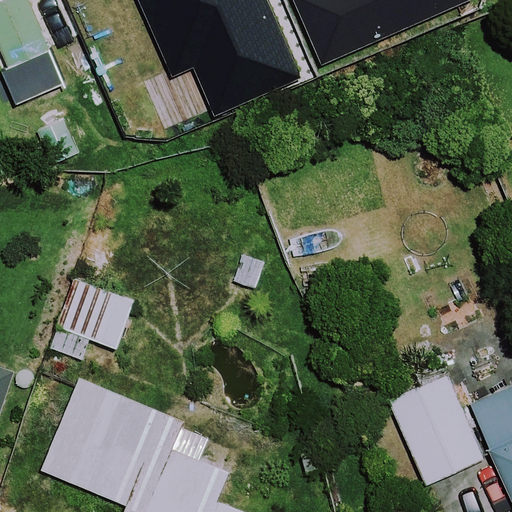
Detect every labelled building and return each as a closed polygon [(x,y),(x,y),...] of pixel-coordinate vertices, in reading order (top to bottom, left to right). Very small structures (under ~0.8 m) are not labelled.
[(34,0),(5,0),(0,2),(0,41),(23,103),(67,87),(34,0)] [(78,278),(52,349),(93,364),(101,343),(125,352),(143,302),(78,278)] [(0,441),(25,373),(0,364),(0,441)] [(213,428),(85,374),(45,470),(130,506),(127,511),(245,511),(222,502),(234,473),(200,458),(213,428)] [(486,461),(448,376),(392,402),(429,486),(486,461)] [(511,388),(473,406),(511,492),(511,388)] [(349,459),(337,432),(302,448),(314,474),(349,459)]
